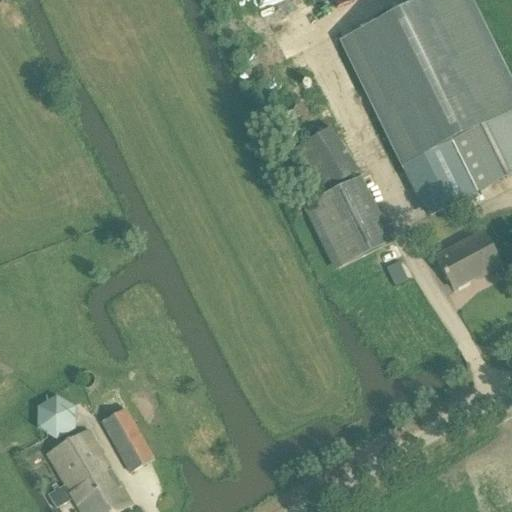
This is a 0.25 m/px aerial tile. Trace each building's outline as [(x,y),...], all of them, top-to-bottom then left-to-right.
[(511,95),(463,0),(429,0),(344,44),(429,215),(511,175),(511,95)] [(289,155),(316,200),(357,175),(330,130),(289,155)] [(307,207),(338,271),(392,244),(361,180),(307,207)] [(454,292),(500,267),(482,235),(435,261),(445,279),(446,278),(454,292)] [(153,461),(125,412),(102,425),(130,474),(153,461)] [(81,511),(123,511),(133,507),(89,432),(48,456),(66,487),(49,497),(57,511),(74,500),(81,511)]
